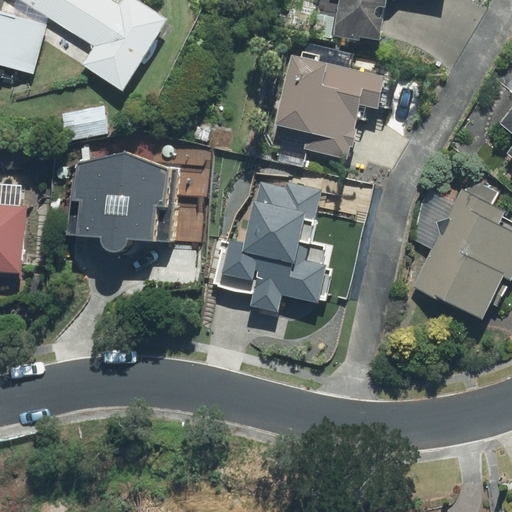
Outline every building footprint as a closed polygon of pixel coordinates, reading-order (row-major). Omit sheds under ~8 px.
[(132,0),(15,0),(93,48),(79,71),(123,98),(169,23),(132,0)] [(386,4),(391,0),(336,0),(332,42),(381,48),(386,4)] [(48,27),(0,15),(0,70),(35,79),(48,27)] [(350,166),(361,113),(381,118),(388,83),(286,61),(271,131),(256,128),(250,158),(306,170),(309,158),(350,166)] [(107,108),(62,112),(65,144),(110,140),(107,108)] [(511,111),(500,124),(511,135),(511,150),(506,157),(511,162),(511,172),(511,174),(511,111)] [(213,151),(180,149),(176,198),(209,201),(213,151)] [(121,155),(75,169),(70,242),(77,243),(77,248),(103,250),(103,251),(103,252),(103,253),(104,254),(104,255),(105,256),(105,257),(106,258),(107,259),(108,259),(108,260),(109,261),(110,261),(111,262),(112,262),(113,262),(114,262),(116,263),(117,263),(118,263),(119,262),(120,262),(121,262),(122,261),(123,261),(124,260),(125,259),(126,258),(127,257),(128,256),(128,255),(128,254),(129,253),(129,252),(154,253),(155,218),(165,218),(167,176),(121,155)] [(493,209),(499,195),(471,182),(417,299),(481,329),(504,278),(511,282),(511,236),(499,230),(506,215),(493,209)] [(324,197),(260,184),(246,249),(220,243),(210,288),(254,297),(251,309),(280,315),(283,301),(326,310),(334,272),(325,270),(329,248),(314,245),(324,197)] [(0,279),(22,281),(27,209),(0,207),(0,279)]
